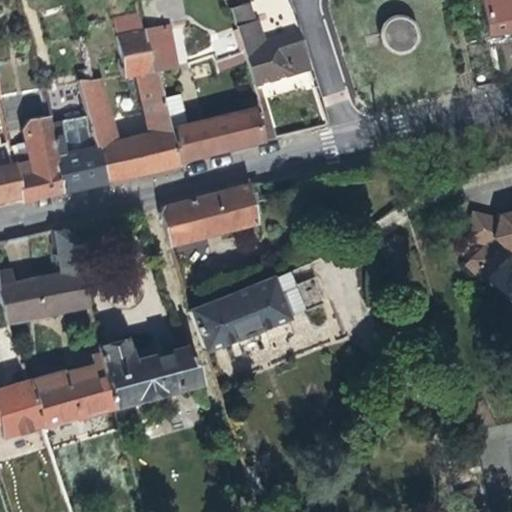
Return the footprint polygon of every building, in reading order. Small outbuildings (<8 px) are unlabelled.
[(241,0),(225,0),(246,56),(256,81),(257,85),(285,76),(313,66),(295,11),(257,24),(252,10),(246,12),(241,0)] [(511,0),(477,0),(486,36),(511,29),(511,0)] [(419,26),(411,18),(402,16),(392,19),(387,25),(384,33),(386,42),(393,48),(400,50),(405,50),(411,49),(414,47),(418,42),(420,38),(420,32),(419,26)] [(127,77),(139,75),(157,72),(147,36),(146,31),(118,37),(127,77)] [(147,36),(157,72),(179,67),(169,31),(147,36)] [(256,81),(246,56),(220,64),(217,55),(194,62),(206,98),(256,81)] [(0,93),(18,89),(12,61),(0,64),(0,93)] [(166,108),(157,72),(139,75),(148,112),(166,108)] [(101,82),(81,85),(98,147),(108,186),(142,178),(181,170),(180,164),(171,129),(166,108),(148,112),(153,134),(117,142),(101,82)] [(53,142),(69,138),(58,88),(43,91),(48,116),(53,142)] [(266,142),(260,114),(259,109),(171,129),(180,164),(211,156),(267,143),(266,142)] [(272,111),(260,114),(266,142),(279,139),(272,111)] [(22,122),(29,166),(15,168),(22,201),(25,202),(42,198),(62,192),(55,157),(53,142),(48,116),(22,122)] [(62,192),(63,195),(84,191),(108,186),(98,147),(55,157),(62,192)] [(0,204),(22,201),(15,168),(0,170),(0,204)] [(168,248),(255,223),(248,187),(214,196),(164,209),(162,214),(161,218),(168,248)] [(511,214),(491,224),(465,220),(461,249),(483,252),(470,269),(492,285),(509,264),(511,250),(511,249),(511,214)] [(10,267),(0,269),(0,292),(8,322),(87,308),(72,234),(51,234),(59,273),(41,277),(13,284),(10,267)] [(205,355),(285,318),(270,275),(189,311),(205,355)] [(97,347),(101,363),(114,407),(200,383),(187,349),(151,357),(131,362),(124,341),(97,347)] [(101,363),(26,382),(41,426),(114,407),(101,363)] [(0,425),(3,436),(41,426),(26,382),(16,385),(0,388),(0,425)]
